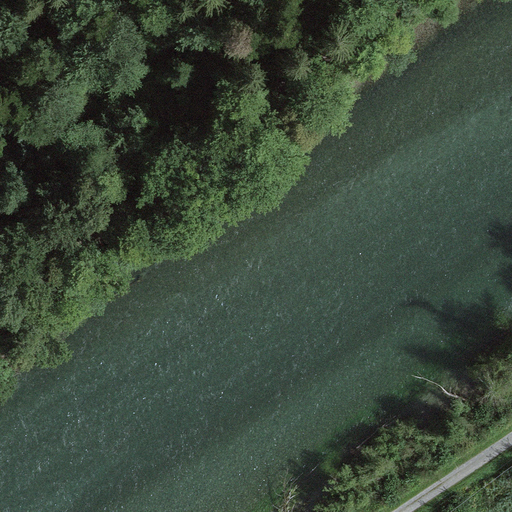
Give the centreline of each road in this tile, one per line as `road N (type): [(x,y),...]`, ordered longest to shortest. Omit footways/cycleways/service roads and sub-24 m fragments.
road 1 (unknown): [(318,0),(0,258)]
road 2 (track): [(411,511),(511,441)]
